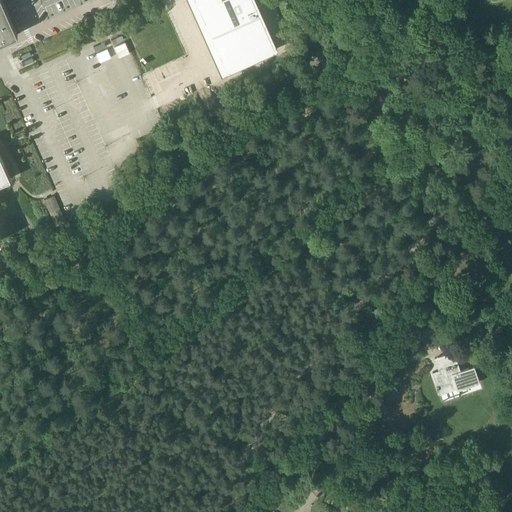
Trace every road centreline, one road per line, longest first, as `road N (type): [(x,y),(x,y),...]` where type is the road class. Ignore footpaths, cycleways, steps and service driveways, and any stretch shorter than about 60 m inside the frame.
road 1 (unclassified): [(0,284),(359,32)]
road 2 (unclassified): [(359,32),(417,155),(462,160),(494,152),(511,136)]
